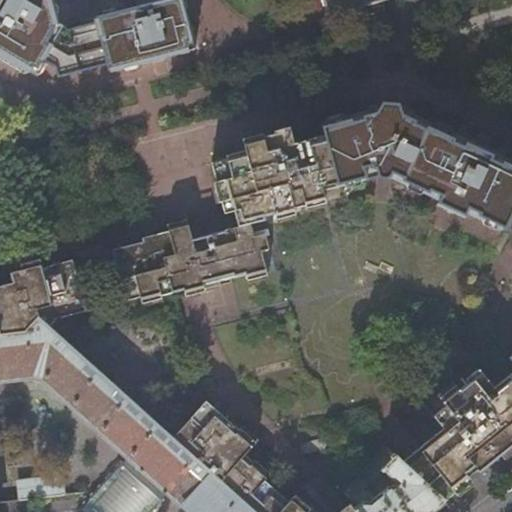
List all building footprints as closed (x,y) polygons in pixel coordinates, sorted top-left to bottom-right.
[(0,0),(0,55),(32,75),(41,60),(55,67),(105,64),(108,71),(179,52),(193,48),(181,0),(165,0),(160,1),(159,0),(125,0),(127,4),(129,3),(131,8),(81,21),(82,26),(71,29),(69,29),(57,22),(52,0),(0,0)] [(330,0),(334,12),(380,0),(330,0)] [(511,210),(511,160),(510,161),(454,135),(453,131),(437,124),(435,126),(414,116),(413,111),(401,105),(384,104),(370,108),(367,112),(347,118),(345,117),(327,122),(323,128),(325,136),(339,188),(367,179),(366,177),(384,172),(401,180),(401,182),(440,200),(438,205),(464,217),(466,212),(504,229),(511,210)] [(339,188),(325,136),(295,144),(291,128),(276,131),(277,135),(259,140),(246,144),(249,154),(214,163),(227,215),(237,213),(241,228),(194,240),(190,227),(175,231),(143,239),(144,244),(113,252),(126,304),(141,300),(142,303),(185,291),(186,296),(206,291),(205,286),(247,276),(248,280),(268,274),(263,253),(271,251),(267,235),(254,239),(250,226),(264,222),(263,218),(274,215),(276,219),(296,214),(295,210),(326,202),(323,192),(339,188)] [(11,274),(13,283),(0,286),(0,336),(25,333),(38,321),(48,329),(55,322),(87,314),(74,261),(43,269),(43,266),(11,274)] [(191,511),(253,511),(171,439),(48,329),(38,321),(25,333),(0,336),(0,378),(30,375),(40,380),(128,457),(123,464),(120,461),(75,510),(77,511),(152,511),(160,504),(163,501),(161,499),(167,491),(191,511)] [(511,372),(493,388),(478,369),(465,379),(468,383),(458,390),(456,387),(440,399),(445,406),(433,416),(442,428),(401,462),(445,499),(471,478),(468,475),(473,472),(477,468),(480,471),(511,444),(511,372)] [(358,511),(357,511),(350,502),(338,511),(304,511),(307,510),(292,496),(288,499),(264,478),(268,474),(244,453),(253,442),(206,400),(171,439),(253,511),(358,511)] [(428,511),(445,499),(401,462),(395,456),(382,471),(395,484),(392,487),(387,487),(357,511),(358,511),(428,511)] [(27,481),(29,497),(63,494),(61,478),(27,481)] [(29,497),(27,481),(19,482),(20,497),(29,497)]
